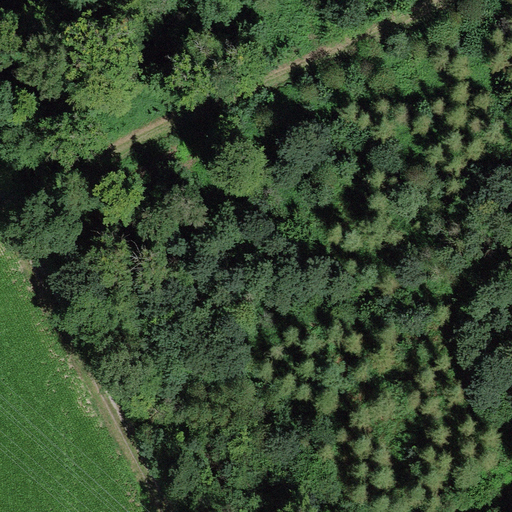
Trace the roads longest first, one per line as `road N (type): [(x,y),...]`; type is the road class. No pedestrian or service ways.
road 1 (track): [(443,0),(10,216),(0,197)]
road 2 (track): [(10,216),(160,511)]
